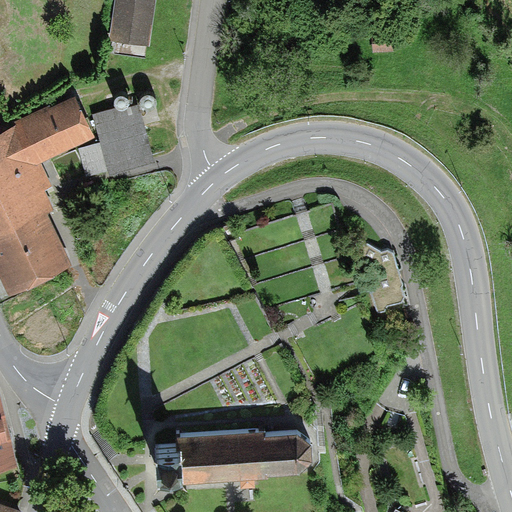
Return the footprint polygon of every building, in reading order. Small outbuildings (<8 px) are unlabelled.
[(113,0),(109,37),(150,43),(155,0),(113,0)] [(370,46),(387,47),(387,32),(370,31),(370,46)] [(53,182),(42,160),(94,132),(77,90),(0,127),(0,274),(6,287),(68,257),(46,210),(53,207),(43,188),(53,182)] [(120,105),(94,112),(101,138),(79,144),(87,173),(107,168),(107,171),(155,157),(140,104),(121,109),(120,105)] [(0,462),(19,457),(0,379),(0,462)] [(180,467),(181,479),(240,475),(240,485),(255,484),(255,472),(269,472),(269,469),(301,467),(312,456),(311,436),(298,422),(175,430),(176,440),(153,442),(154,457),(154,469),(180,467)]
